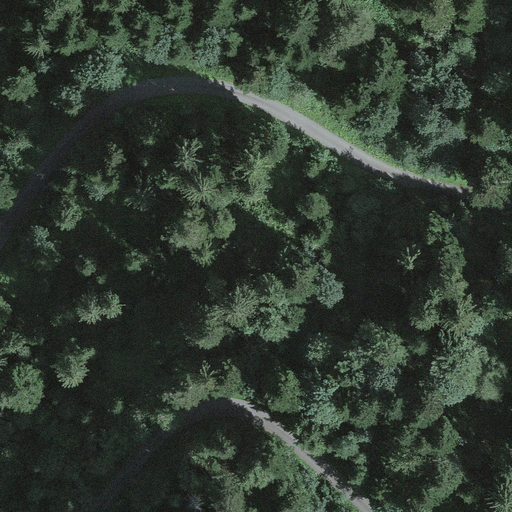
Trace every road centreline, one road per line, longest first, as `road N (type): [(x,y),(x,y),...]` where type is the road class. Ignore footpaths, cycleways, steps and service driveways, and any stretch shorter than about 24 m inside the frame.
road 1 (unclassified): [(511,208),(408,180),(248,96),(167,85),(124,97),(78,132),(0,235)]
road 2 (unclassified): [(97,511),(162,440),(223,405),(263,418),(372,511)]
